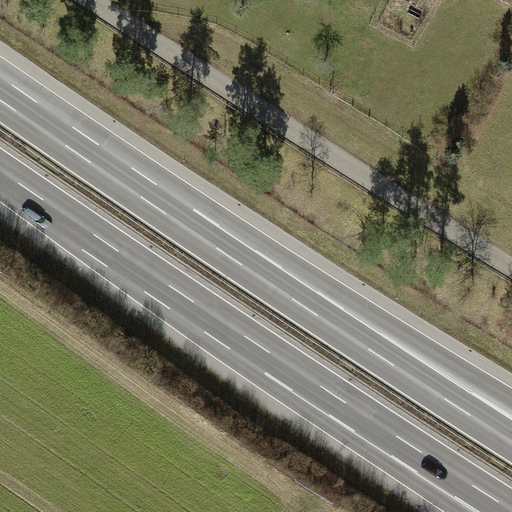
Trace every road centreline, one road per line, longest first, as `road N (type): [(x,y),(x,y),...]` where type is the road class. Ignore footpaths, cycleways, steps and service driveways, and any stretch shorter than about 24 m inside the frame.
road 1 (unclassified): [(511,261),(96,0)]
road 2 (motorway): [(511,440),(229,256)]
road 3 (motorway): [(0,168),(268,350)]
road 4 (motorway): [(511,408),(229,256)]
road 5 (motorway): [(268,350),(511,507)]
road 6 (motorway): [(229,256),(0,97)]
road 7 (motorway): [(268,350),(485,511)]
